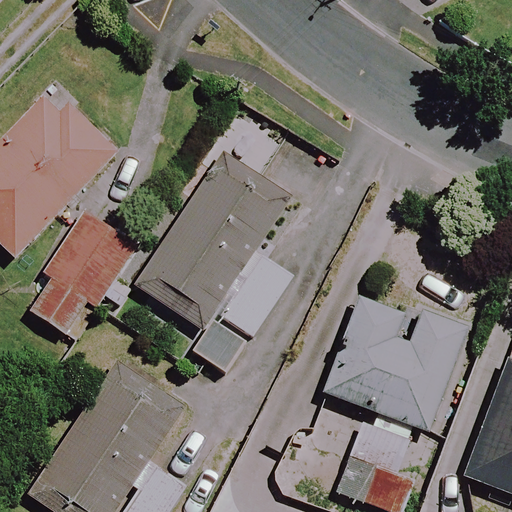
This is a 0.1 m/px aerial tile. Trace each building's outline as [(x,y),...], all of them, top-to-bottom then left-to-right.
[(118,156),(52,93),(0,147),(0,249),(15,264),(118,156)] [(187,357),(226,384),(356,189),(242,112),(125,288),(200,338),(187,357)] [(132,248),(93,223),(33,317),(72,342),(132,248)] [(470,333),(361,291),(321,393),(431,435),(470,333)] [(189,408),(118,360),(25,496),(49,511),(174,511),(188,492),(150,466),(189,408)] [(511,364),(465,482),(511,500),(511,364)]
